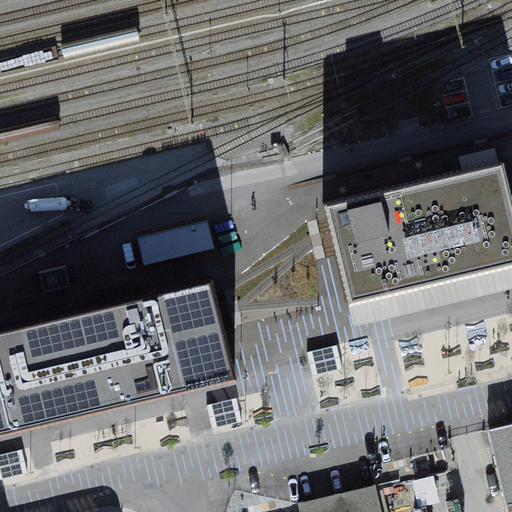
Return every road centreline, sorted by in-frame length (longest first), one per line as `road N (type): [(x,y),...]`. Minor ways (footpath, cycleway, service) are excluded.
road 1 (residential): [(511,371),(179,448)]
road 2 (residential): [(179,448),(0,491)]
